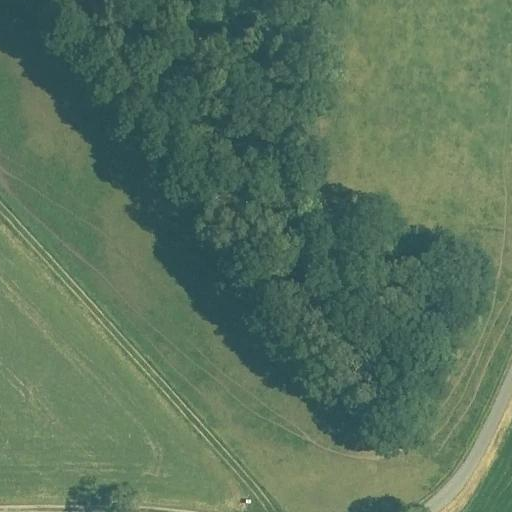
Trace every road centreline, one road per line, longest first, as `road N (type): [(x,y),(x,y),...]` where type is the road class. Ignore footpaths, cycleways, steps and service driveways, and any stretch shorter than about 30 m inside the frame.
road 1 (track): [(160,511),(0,508)]
road 2 (unclassified): [(433,511),(469,472),(511,386)]
